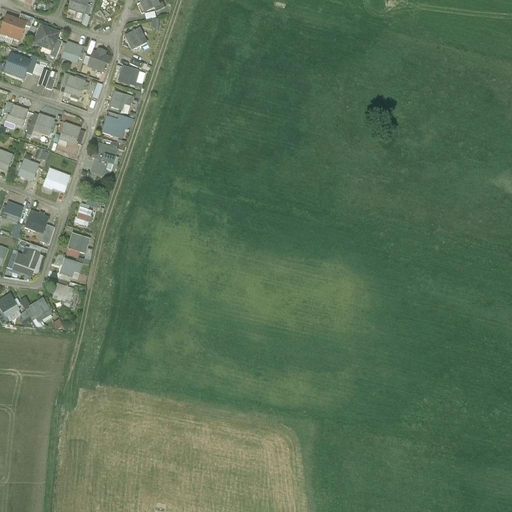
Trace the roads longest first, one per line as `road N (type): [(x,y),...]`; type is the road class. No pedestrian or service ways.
road 1 (track): [(178,0),(100,234),(79,336)]
road 2 (residential): [(66,207),(43,283),(0,279)]
